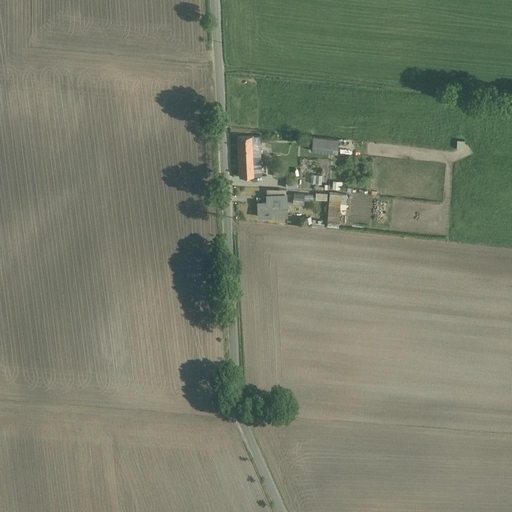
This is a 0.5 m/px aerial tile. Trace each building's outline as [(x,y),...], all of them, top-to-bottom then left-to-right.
[(238,136),(238,158),(261,157),(261,136),(238,136)] [(338,140),(337,140),(293,136),(293,142),(311,144),(310,155),(336,158),(338,140)] [(239,177),(262,176),(261,157),(238,158),(239,177)] [(288,173),(274,171),(273,181),(286,183),(288,173)] [(315,171),(314,184),(323,185),(324,172),(315,171)] [(335,186),(344,186),(345,178),(335,177),(335,186)] [(328,191),(316,191),(316,200),(328,200),(328,191)] [(258,218),(289,217),(289,194),(267,194),(267,202),(258,202),(258,218)] [(333,200),(329,224),(341,226),(345,202),(333,200)] [(314,224),(326,224),(327,216),(314,216),(314,224)]
